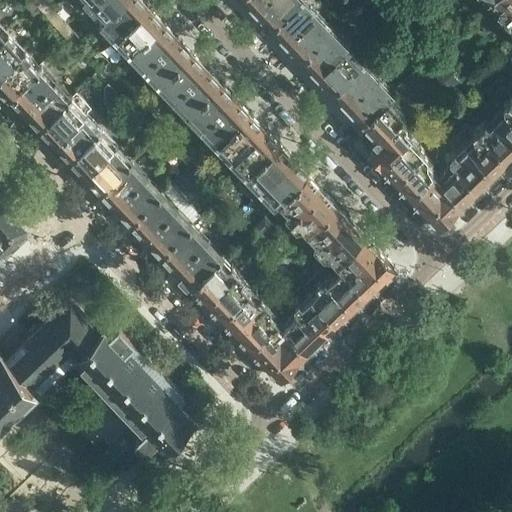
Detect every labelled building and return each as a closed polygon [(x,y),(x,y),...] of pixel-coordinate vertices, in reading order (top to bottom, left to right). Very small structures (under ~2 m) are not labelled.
[(122,0),(84,0),(94,10),(97,7),(106,16),(122,0)] [(142,0),(122,0),(106,16),(103,19),(132,49),(162,21),(142,0)] [(297,0),(247,0),(271,25),(297,0)] [(331,29),(302,0),(297,0),(271,25),(302,57),(331,29)] [(511,0),(494,0),(499,5),(497,10),(509,22),(511,20),(511,0)] [(403,21),(412,13),(406,7),(397,15),(403,21)] [(408,27),(417,19),(412,13),(403,21),(408,27)] [(191,51),(162,21),(132,49),(161,80),(191,51)] [(0,67),(22,47),(6,29),(0,34),(0,67)] [(361,61),(331,29),(302,57),(332,89),(361,61)] [(498,56),(505,49),(499,43),(492,50),(498,56)] [(0,82),(9,92),(38,64),(22,47),(0,67),(0,82)] [(220,82),(191,51),(161,80),(190,110),(220,82)] [(97,69),(96,67),(89,60),(82,67),(90,76),(97,69)] [(111,69),(103,61),(96,67),(97,69),(104,76),(111,69)] [(391,93),(361,61),(332,89),(362,121),(388,96),(391,93)] [(69,96),(38,64),(9,92),(39,124),(69,96)] [(105,78),(104,76),(97,69),(90,76),(98,84),(105,78)] [(119,78),(111,69),(104,76),(105,78),(112,84),(119,78)] [(470,88),(477,81),(471,75),(464,82),(470,88)] [(249,112),(220,82),(190,110),(219,141),(249,112)] [(463,95),(470,88),(464,82),(457,89),(463,95)] [(511,131),(511,94),(502,104),(505,108),(497,116),(511,131)] [(99,128),(69,96),(39,124),(70,156),(99,128)] [(411,133),(404,126),(406,123),(407,119),(402,115),(402,111),(388,96),(362,121),(375,134),(372,137),(377,142),(368,150),(380,162),(408,136),(411,133)] [(278,143),(249,112),(219,141),(248,171),(278,143)] [(493,173),(511,154),(511,131),(497,116),(489,123),(484,121),(472,133),(474,137),(466,145),(493,173)] [(169,130),(161,122),(154,128),(158,133),(162,137),(169,130)] [(158,133),(154,128),(150,124),(143,131),(151,139),(158,133)] [(130,160),(99,128),(70,156),(100,188),(130,160)] [(177,139),(169,130),(162,137),(166,141),(170,145),(177,139)] [(166,141),(162,137),(158,133),(151,139),(159,148),(166,141)] [(432,164),(428,160),(428,154),(424,150),(424,146),(420,142),(416,144),(408,136),(380,162),(409,193),(433,170),(432,169),(432,164)] [(307,173),(278,143),(248,171),(277,202),(280,200),(279,200),(307,173)] [(463,202),(493,173),(466,145),(458,153),(454,150),(450,154),(450,159),(452,161),(438,175),(437,175),(463,202)] [(160,192),(130,160),(100,188),(131,220),(160,192)] [(463,202),(437,175),(438,175),(433,170),(409,193),(439,224),(463,202)] [(336,204),(307,173),(279,200),(280,200),(287,208),(284,213),(296,225),(301,223),(308,230),(336,204)] [(227,191),(219,183),(212,189),(219,197),(220,198),(227,191)] [(219,197),(212,189),(211,188),(204,195),(212,203),(219,197)] [(235,200),(227,191),(220,198),(227,205),(228,206),(235,200)] [(191,224),(160,192),(131,220),(161,252),(191,224)] [(227,205),(220,198),(219,197),(212,203),(220,212),(227,205)] [(26,225),(14,213),(14,210),(10,205),(7,205),(0,198),(0,233),(11,245),(26,231),(26,225)] [(365,234),(336,204),(308,230),(316,238),(313,243),(325,255),(330,253),(337,261),(365,234)] [(221,255),(191,224),(161,252),(191,283),(219,257),(221,255)] [(0,255),(11,245),(0,233),(0,255)] [(395,266),(365,234),(337,261),(338,261),(342,265),(368,292),(395,266)] [(286,252),(281,246),(272,254),(278,260),(280,258),(286,252)] [(298,254),(291,247),(286,252),(292,259),(298,254)] [(292,259),(286,252),(280,258),(286,264),(292,259)] [(269,268),(274,263),(278,260),(272,254),(264,262),(269,268)] [(249,287),(241,280),(243,275),(232,263),(227,265),(219,257),(191,283),(220,314),(249,287)] [(280,258),(278,260),(274,263),(280,270),(286,264),(280,258)] [(280,270),(274,263),(269,268),(276,274),(280,270)] [(337,321),(368,292),(342,265),(328,279),(325,277),(321,276),(316,281),(319,284),(311,293),(337,321)] [(278,318),(270,310),(272,305),(261,293),(256,295),(249,287),(220,314),(249,344),(278,318)] [(307,350),(337,321),(311,293),(302,301),(299,298),(294,302),(294,306),(296,309),(282,323),(307,350)] [(0,420),(23,398),(29,404),(78,358),(74,354),(91,339),(85,333),(95,324),(70,297),(30,336),(29,335),(13,350),(9,347),(6,343),(8,341),(5,338),(0,343),(0,420)] [(307,350),(282,323),(278,318),(249,344),(279,376),(307,350)] [(144,353),(135,343),(136,341),(119,324),(109,333),(103,327),(101,330),(95,324),(85,333),(91,339),(74,354),(78,358),(100,381),(121,360),(134,373),(142,365),(137,359),(144,353)] [(175,437),(195,418),(179,401),(185,396),(144,353),(137,359),(142,365),(134,373),(121,360),(100,381),(145,429),(94,478),(105,489),(148,449),(155,456),(175,437)]
